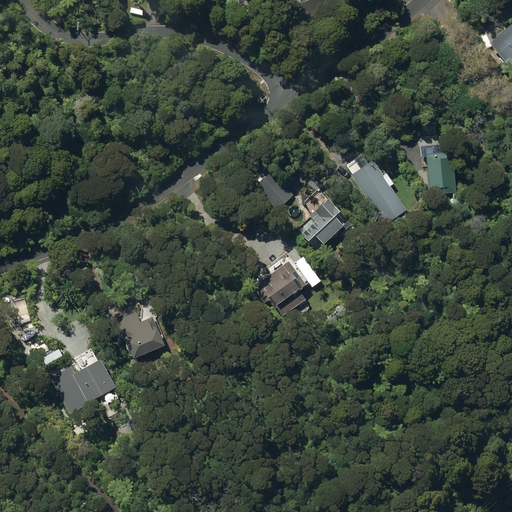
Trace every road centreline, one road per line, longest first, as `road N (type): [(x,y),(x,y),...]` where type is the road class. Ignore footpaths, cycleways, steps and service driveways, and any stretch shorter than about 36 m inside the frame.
road 1 (residential): [(0,268),(123,219),(302,88)]
road 2 (residential): [(42,0),(68,32),(117,35),(171,16),(211,24),(302,88)]
road 3 (residential): [(302,88),(422,0)]
